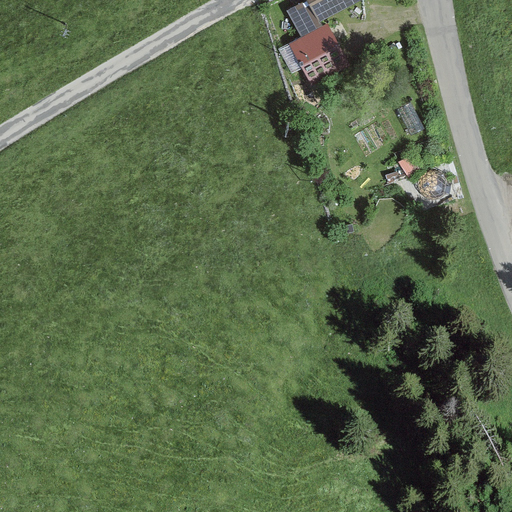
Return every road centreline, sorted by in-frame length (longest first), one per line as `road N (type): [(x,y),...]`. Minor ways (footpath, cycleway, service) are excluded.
road 1 (unclassified): [(438,0),(467,179),(511,299)]
road 2 (unclassified): [(235,0),(0,138)]
